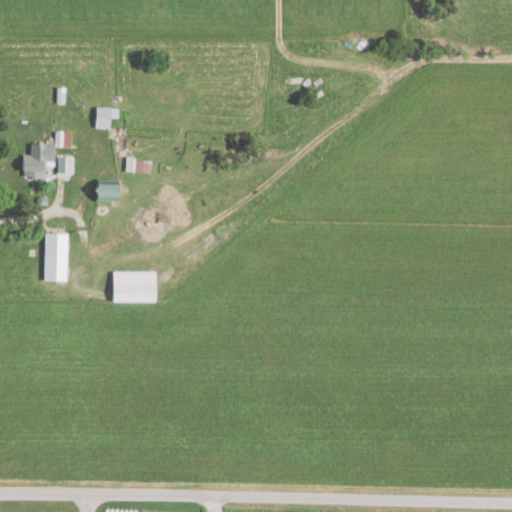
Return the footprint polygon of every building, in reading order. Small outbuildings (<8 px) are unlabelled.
[(109,128),(109,117),(117,118),(118,108),(95,107),(94,127),(109,128)] [(53,146),(70,147),(70,131),(54,131),(53,146)] [(52,160),(53,144),(30,143),(29,154),(22,154),(22,176),(42,177),(43,159),(52,160)] [(71,173),(72,157),(57,156),(56,172),(71,173)] [(147,159),(125,158),(125,171),(147,172),(147,159)] [(95,201),(116,201),(116,180),(95,180),(95,201)] [(42,281),(65,281),(65,233),(43,233),(42,281)] [(154,272),(112,271),(111,302),(153,303),(154,272)]
